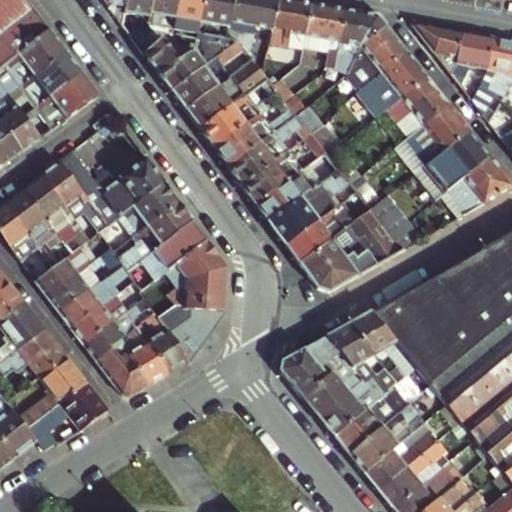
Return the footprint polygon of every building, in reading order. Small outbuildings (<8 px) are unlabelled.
[(27,0),(0,0),(0,35),(35,10),(27,0)] [(125,15),(127,0),(98,0),(122,31),(125,15)] [(153,0),(127,0),(125,15),(135,17),(132,29),(131,43),(142,57),(144,56),(153,0)] [(179,0),(153,0),(144,56),(156,46),(158,33),(166,35),(165,41),(173,42),(179,0)] [(179,0),(173,42),(179,43),(180,37),(191,39),(190,42),(197,43),(204,0),(179,0)] [(230,34),(236,0),(204,0),(197,43),(195,53),(200,60),(204,42),(227,46),(230,50),(237,44),(230,34)] [(274,31),(279,0),(236,0),(230,34),(237,44),(244,53),(250,61),(255,38),(256,29),(274,32),(274,31)] [(281,0),(279,0),(274,31),(284,33),(282,44),(306,48),(314,6),(281,0)] [(314,6),(306,48),(332,53),(329,68),(337,69),(340,54),(342,44),(348,12),(314,6)] [(35,10),(0,35),(0,68),(50,31),(35,10)] [(387,26),(380,18),(348,12),(342,44),(361,48),(387,26)] [(459,62),(464,34),(408,23),(422,41),(442,67),(448,74),(450,60),(459,62)] [(387,26),(361,48),(381,74),(407,53),(387,26)] [(256,29),(255,38),(272,41),(274,32),(256,29)] [(50,31),(0,68),(0,86),(8,97),(67,53),(50,31)] [(464,34),(459,62),(458,65),(461,66),(488,71),(494,39),(464,34)] [(484,91),(482,95),(482,97),(471,104),(487,109),(497,94),(505,99),(511,86),(511,42),(494,39),(488,71),(484,91)] [(206,68),(200,60),(195,53),(189,45),(179,43),(173,42),(165,41),(163,41),(156,46),(144,56),(142,57),(171,95),(206,68)] [(230,50),(206,68),(171,95),(184,113),(231,76),(225,68),(244,53),(237,44),(230,50)] [(340,54),(347,55),(356,57),(361,48),(342,44),(340,54)] [(67,53),(8,97),(13,103),(25,95),(35,109),(83,74),(67,53)] [(231,76),(250,61),(244,53),(225,68),(231,76)] [(428,79),(407,53),(381,74),(402,100),(428,79)] [(337,69),(343,71),(347,55),(340,54),(337,69)] [(250,61),(231,76),(184,113),(200,133),(246,98),(259,88),(266,82),(265,80),(250,61)] [(294,119),(335,88),(324,73),(294,96),(283,104),(294,119)] [(83,74),(35,109),(24,118),(28,124),(40,115),(51,131),(99,96),(83,74)] [(361,90),(372,81),(367,75),(356,84),(361,90)] [(449,105),(428,79),(402,100),(388,111),(405,131),(397,137),(388,145),(392,151),(401,144),(415,133),(423,126),(449,105)] [(373,80),(372,81),(361,90),(360,90),(365,96),(378,86),(373,80)] [(294,96),(283,81),(272,90),(280,101),(283,104),(294,96)] [(266,82),(259,88),(273,106),(280,101),(272,90),(266,82)] [(471,83),(461,91),(463,93),(471,104),(482,97),(482,95),(471,83)] [(0,121),(23,152),(40,139),(28,124),(24,118),(13,103),(8,97),(0,86),(0,121)] [(260,115),(246,98),(200,133),(213,151),(260,115)] [(268,126),(260,115),(213,151),(227,170),(294,119),(283,104),(280,101),(273,106),(281,116),(268,126)] [(469,132),(449,105),(423,126),(444,152),(469,132)] [(388,111),(381,116),(397,137),(405,131),(388,111)] [(310,138),(323,129),(313,115),(300,125),(310,137),(310,138)] [(241,188),(288,154),(280,144),(293,133),(301,144),(310,137),(300,125),(294,119),(227,170),(241,188)] [(0,159),(4,166),(23,152),(0,121),(0,159)] [(469,132),(444,152),(453,165),(423,189),(435,204),(449,192),(490,159),(469,132)] [(420,139),(415,133),(401,144),(406,150),(420,139)] [(511,134),(501,141),(505,147),(511,155),(511,134)] [(102,167),(112,146),(90,136),(80,157),(102,167)] [(310,137),(301,144),(314,161),(316,160),(323,154),(310,138),(310,137)] [(98,190),(71,154),(59,163),(109,227),(118,220),(165,184),(147,160),(122,179),(118,174),(98,190)] [(255,206),(302,171),(288,154),(241,188),(255,206)] [(337,172),(327,160),(323,154),(316,160),(330,177),(337,172)] [(511,188),(511,186),(490,159),(449,192),(466,215),(511,188)] [(106,229),(109,227),(59,163),(41,177),(75,221),(86,212),(93,221),(101,232),(106,229)] [(309,165),(302,171),(255,206),(268,224),(322,183),(309,165)] [(347,166),(339,173),(349,186),(357,179),(347,166)] [(330,177),(322,183),(268,224),(285,247),(335,209),(329,201),(349,186),(339,173),(337,172),(330,177)] [(81,230),(75,221),(41,177),(23,191),(64,245),(76,236),(79,240),(86,236),(81,230)] [(131,238),(179,202),(165,184),(118,220),(131,238)] [(23,191),(5,204),(39,248),(52,238),(62,253),(67,249),(64,245),(23,191)] [(194,222),(179,202),(131,238),(123,244),(126,249),(135,242),(141,250),(121,265),(123,269),(126,273),(142,261),(154,252),(194,222)] [(39,248),(5,204),(0,208),(0,237),(19,263),(33,252),(43,267),(49,262),(39,248)] [(342,204),(335,209),(285,247),(300,265),(356,221),(342,204)] [(404,250),(392,237),(369,211),(356,221),(300,265),(317,289),(331,292),(404,250)] [(109,227),(106,229),(119,247),(123,244),(131,238),(118,220),(109,227)] [(93,221),(81,230),(86,236),(90,241),(99,234),(101,232),(93,221)] [(194,222),(154,252),(164,265),(152,274),(142,261),(126,273),(134,284),(140,292),(165,274),(208,241),(194,222)] [(424,239),(410,223),(392,237),(404,250),(424,239)] [(119,247),(106,229),(101,232),(99,234),(112,252),(119,247)] [(511,234),(370,314),(415,369),(430,387),(446,406),(460,423),(466,430),(475,441),(489,458),(501,473),(511,486),(511,234)] [(72,255),(75,252),(90,241),(86,236),(79,240),(76,236),(64,245),(67,249),(72,255)] [(167,330),(190,362),(225,313),(227,267),(208,241),(165,274),(177,289),(185,289),(181,307),(172,306),(157,317),(163,325),(167,330)] [(126,249),(123,244),(119,247),(112,252),(121,265),(141,250),(135,242),(126,249)] [(49,262),(54,268),(72,255),(67,249),(62,253),(49,262)] [(47,300),(89,269),(75,252),(72,255),(54,268),(48,273),(34,283),(47,300)] [(112,252),(101,260),(113,276),(123,269),(121,265),(112,252)] [(49,262),(43,267),(48,273),(54,268),(49,262)] [(101,285),(89,269),(47,300),(59,316),(91,293),(101,285)] [(134,284),(126,273),(123,269),(113,276),(125,291),(134,284)] [(0,325),(25,305),(4,278),(0,280),(0,325)] [(140,292),(134,284),(125,291),(131,299),(140,292)] [(101,285),(91,293),(102,308),(113,300),(101,285)] [(102,308),(91,293),(59,316),(71,332),(102,308)] [(145,299),(124,315),(114,323),(83,346),(95,363),(112,351),(111,349),(121,341),(136,329),(147,321),(156,314),(145,299)] [(113,300),(102,308),(114,323),(124,315),(113,300)] [(18,352),(45,331),(25,305),(0,325),(0,328),(6,336),(18,352)] [(114,323),(102,308),(71,332),(83,346),(114,323)] [(163,325),(157,317),(156,314),(147,321),(155,331),(163,325)] [(348,327),(377,360),(384,354),(395,367),(404,378),(407,376),(415,369),(370,314),(348,327)] [(377,360),(348,327),(327,339),(340,354),(363,382),(366,386),(372,380),(385,394),(397,384),(388,373),(377,360)] [(136,329),(121,341),(131,354),(126,357),(149,387),(168,376),(143,340),(150,335),(145,329),(139,333),(136,329)] [(190,362),(167,330),(154,340),(150,335),(143,340),(168,376),(190,362)] [(39,378),(66,358),(45,331),(18,352),(11,357),(0,366),(0,371),(6,380),(13,374),(17,374),(29,365),(39,378)] [(0,341),(0,343),(6,351),(11,357),(18,352),(6,336),(0,341)] [(280,373),(302,399),(337,369),(334,365),(338,362),(335,358),(340,354),(327,339),(282,364),(280,373)] [(131,354),(121,341),(111,349),(112,351),(95,363),(119,395),(131,398),(149,387),(126,357),(131,354)] [(6,351),(0,356),(0,366),(11,357),(6,351)] [(318,419),(363,382),(340,354),(335,358),(338,362),(334,365),(337,369),(302,399),(318,419)] [(384,354),(377,360),(388,373),(395,367),(384,354)] [(28,431),(87,385),(66,358),(39,378),(52,395),(19,420),(28,431)] [(415,369),(407,376),(423,394),(430,387),(415,369)] [(333,438),(365,411),(358,403),(371,392),(378,400),(385,394),(372,380),(366,386),(363,382),(318,419),(333,438)] [(348,456),(383,427),(378,421),(403,401),(398,395),(403,391),(397,384),(385,394),(378,400),(365,411),(333,438),(348,456)] [(108,412),(87,385),(28,431),(37,444),(43,451),(56,444),(59,448),(108,412)] [(430,387),(423,394),(438,412),(446,406),(430,387)] [(358,403),(365,411),(378,400),(371,392),(358,403)] [(37,444),(28,431),(19,420),(6,404),(2,399),(0,396),(0,441),(15,461),(37,444)] [(383,427),(408,406),(403,401),(378,421),(383,427)] [(363,475),(398,445),(393,439),(419,417),(409,405),(408,406),(383,427),(348,456),(363,475)] [(446,406),(438,412),(453,429),(460,423),(446,406)] [(424,424),(419,417),(393,439),(398,445),(399,444),(423,425),(424,424)] [(460,423),(453,429),(459,436),(466,430),(460,423)] [(430,433),(423,425),(399,444),(406,453),(430,433)] [(378,492),(437,442),(430,433),(406,453),(399,444),(398,445),(363,475),(378,492)] [(0,473),(15,461),(0,441),(0,473)] [(392,510),(422,485),(416,479),(435,463),(446,454),(437,442),(378,492),(392,510)] [(441,469),(435,463),(416,479),(422,485),(441,469)] [(393,511),(424,511),(463,480),(456,472),(449,478),(447,475),(427,491),(422,485),(392,510),(393,511)] [(464,479),(463,480),(424,511),(445,511),(473,488),(464,479)] [(511,511),(511,489),(485,511),(511,511)] [(476,494),(454,511),(476,511),(485,505),(476,494)]
